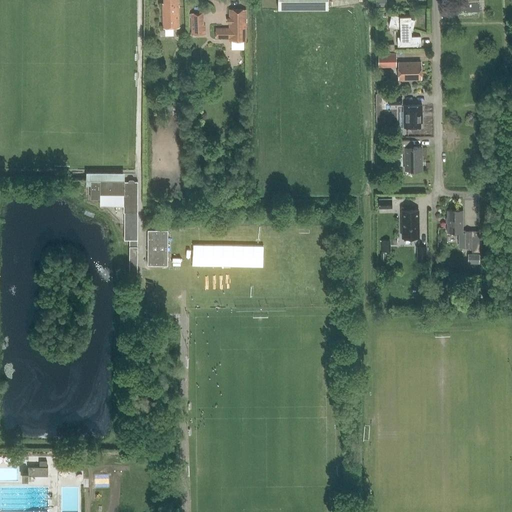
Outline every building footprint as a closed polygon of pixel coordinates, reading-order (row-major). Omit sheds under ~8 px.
[(162,0),(164,29),(180,28),(178,0),(162,0)] [(275,0),(276,8),(326,8),(326,0),(275,0)] [(463,11),(480,10),(479,1),(463,1),(463,11)] [(229,41),(246,41),(246,10),(229,10),(229,29),(216,29),(216,38),(229,38),(229,41)] [(205,25),(204,25),(203,13),(191,14),(191,35),(205,35),(205,25)] [(411,38),(411,33),(414,21),(414,18),(402,19),(390,16),(388,28),(399,30),(399,38),(396,38),(397,48),(420,47),(419,38),(411,38)] [(378,67),(396,67),(396,53),(378,54),(378,67)] [(420,63),(397,64),(398,81),(401,81),(401,82),(408,82),(408,80),(421,80),(420,63)] [(388,97),(388,96),(378,96),(378,105),(388,104),(388,97)] [(185,117),(186,103),(177,103),(176,117),(179,117),(178,122),(183,122),(183,117),(185,117)] [(422,106),(405,107),(406,129),(421,128),(420,114),(422,114),(422,106)] [(410,148),(410,141),(398,142),(398,154),(406,154),(407,171),(422,170),(421,148),(410,148)] [(125,240),(130,240),(130,275),(138,275),(138,247),(138,182),(125,182),(125,173),(87,173),(87,186),(92,186),(91,199),(102,199),(102,206),(125,207),(125,213),(125,240)] [(379,209),(392,209),(392,199),(379,199),(379,209)] [(404,238),(420,238),(420,211),(403,211),(404,238)] [(448,234),(463,234),(463,211),(447,211),(448,234)] [(168,230),(148,230),(148,266),(168,266),(168,230)] [(418,261),(427,261),(427,248),(418,248),(418,261)] [(479,254),(470,254),(470,264),(479,264),(479,254)] [(48,476),(48,467),(28,467),(28,473),(22,473),(22,481),(28,481),(28,475),(48,476)]
